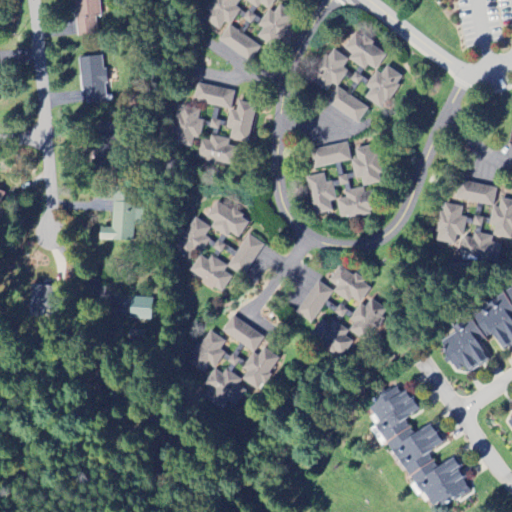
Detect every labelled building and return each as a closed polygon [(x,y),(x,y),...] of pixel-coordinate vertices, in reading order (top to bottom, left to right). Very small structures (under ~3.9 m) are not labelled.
[(98,0),(74,0),(77,38),(100,37),(98,0)] [(229,28),(240,10),(236,7),(240,0),(241,0),(257,10),(259,6),(268,11),(274,0),(214,0),(202,21),(221,33),(216,42),(250,63),(260,46),(229,28)] [(264,14),(251,6),(243,19),(255,27),(264,14)] [(269,12),(257,26),(262,30),(257,37),(271,49),(295,19),(279,6),(272,15),(269,12)] [(344,50),(351,56),(348,60),(364,71),(367,66),(375,71),(386,55),(355,34),(344,50)] [(346,71),(342,69),(348,61),(331,50),(310,82),(330,95),(346,71)] [(105,105),(103,57),(78,59),(80,93),(85,92),(86,106),(105,105)] [(402,77),(385,67),(381,75),(375,72),(365,88),(369,90),(364,100),(383,111),(402,77)] [(350,82),(365,88),(368,80),(360,77),(362,71),(356,68),(350,82)] [(192,102),(230,112),(234,93),(196,83),(192,102)] [(368,109),(336,88),(325,104),(357,125),(368,109)] [(226,130),(231,131),(230,142),(249,144),(253,105),(237,103),(236,112),(228,111),(226,130)] [(201,135),(203,121),(198,120),(199,110),(178,107),(172,146),(192,148),(194,134),(201,135)] [(220,120),(217,120),(218,109),(212,108),(210,130),(219,131),(220,120)] [(199,141),(196,161),(232,166),(234,149),(228,148),(229,140),(210,137),(209,142),(199,141)] [(314,170),(350,161),(346,143),(309,152),(314,170)] [(371,214),(365,187),(382,184),(373,145),(354,150),(356,160),(350,161),(353,174),(339,177),(344,200),(336,201),(340,221),(371,214)] [(325,184),(324,175),(307,178),(313,216),(332,213),(330,203),(335,202),(333,183),(325,184)] [(456,202),(494,206),(496,188),(458,184),(456,202)] [(488,227),(494,228),(492,237),(511,241),(511,201),(500,199),(498,209),(492,208),(488,227)] [(237,239),(249,221),(216,201),(205,219),(214,224),(210,229),(227,238),(229,234),(237,239)] [(454,245),(456,237),(463,237),(466,218),(460,218),(462,207),(444,205),(443,213),(439,212),(434,243),(454,245)] [(134,243),(135,227),(141,228),(142,208),(113,206),(112,229),(100,229),(100,241),(134,243)] [(196,263),(207,238),(205,237),(210,228),(190,219),(175,253),(196,263)] [(459,257),(498,264),(501,246),(492,244),(493,238),(473,234),(472,239),(462,237),(459,257)] [(263,245),(247,236),(228,267),(210,257),(207,262),(199,257),(188,275),(222,294),(234,273),(243,278),(263,245)] [(328,284),(336,288),(332,295),(349,304),(351,300),(361,306),(371,287),(337,267),(328,284)] [(310,325),(332,294),(317,283),(295,314),(310,325)] [(31,284),(29,318),(52,319),(53,285),(31,284)] [(511,287),(503,292),(511,310),(511,287)] [(500,352),(511,345),(511,322),(511,321),(511,320),(511,313),(502,296),(479,309),(482,314),(472,320),(483,341),(491,336),(500,352)] [(129,321),(152,321),(153,299),(130,298),(129,321)] [(366,309),(359,305),(350,322),(353,324),(348,333),(370,344),(387,309),(370,300),(366,309)] [(264,338),(231,318),(221,334),(253,353),(242,370),(247,373),(241,382),(260,393),(280,360),(263,349),(259,356),(255,354),(264,338)] [(343,360),(357,338),(332,322),(330,326),(321,321),(310,339),(343,360)] [(440,339),(454,373),(464,369),(465,372),(487,363),(478,343),(479,342),(472,326),(440,339)] [(225,344),(209,332),(187,363),(204,375),(210,367),(214,370),(225,354),(220,351),(225,344)] [(224,411),(228,403),(237,408),(246,393),(238,388),(242,381),(225,371),(222,375),(214,370),(204,386),(209,389),(203,399),(224,411)] [(430,511),(436,511),(470,490),(450,459),(436,468),(427,455),(443,445),(430,424),(412,435),(404,422),(417,413),(401,387),(366,409),(377,426),(370,431),(382,449),(387,445),(430,511)]
